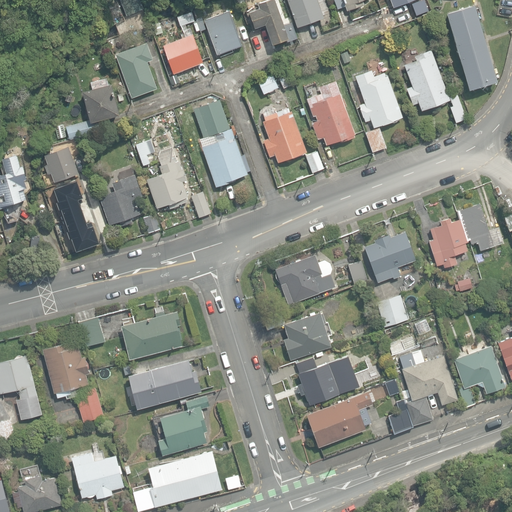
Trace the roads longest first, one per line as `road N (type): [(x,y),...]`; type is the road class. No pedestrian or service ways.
road 1 (residential): [(289,503),(201,246)]
road 2 (tertiary): [(511,103),(477,145),(281,223)]
road 3 (secondary): [(511,420),(289,503)]
road 4 (tertiary): [(201,246),(0,307)]
road 5 (residential): [(224,78),(414,11)]
road 6 (residential): [(281,223),(224,78)]
